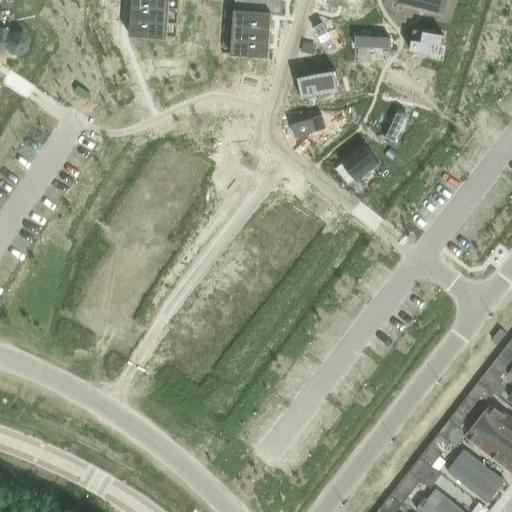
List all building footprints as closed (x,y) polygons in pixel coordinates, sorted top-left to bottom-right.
[(132,0),(132,6),(170,8),(170,7),(170,0),(132,0)] [(235,0),(235,10),(272,13),(282,14),(283,0),(235,0)] [(393,0),(393,1),(444,14),(447,0),(393,0)] [(132,6),(131,20),(169,23),(169,22),(170,10),(170,8),(132,6)] [(234,23),(234,25),(271,27),(272,13),(235,10),(235,11),(234,23)] [(131,20),(130,35),(168,38),(168,36),(169,24),(169,23),(131,20)] [(324,23),(315,28),(328,51),(329,51),(330,52),(336,48),(336,47),(337,46),(324,23)] [(233,37),(233,39),(270,42),(271,27),(234,25),(234,26),(233,37)] [(0,45),(5,46),(11,53),(20,54),(27,48),(28,39),(22,32),(13,32),(6,38),(5,38),(6,28),(0,27),(0,45)] [(414,29),(411,50),(431,54),(433,43),(442,45),(444,34),(414,29)] [(357,35),(356,46),(391,48),(392,37),(357,35)] [(232,52),(232,54),(269,57),(270,42),(233,39),(233,40),(232,52)] [(336,70),(298,77),(302,97),(340,90),(336,70)] [(390,70),(385,82),(422,98),(431,77),(420,72),(416,81),(390,70)] [(399,111),(386,138),(395,142),(408,115),(399,111)] [(323,114),(292,124),(297,138),(327,128),(323,114)] [(92,299),(77,322),(130,357),(146,333),(131,323),(179,250),(167,242),(221,160),(205,150),(199,159),(172,142),(107,240),(119,248),(88,296),(92,299)] [(363,142),(340,159),(358,182),(381,164),(363,142)] [(291,191),(163,354),(203,386),(329,225),(305,206),(306,203),(291,191)] [(509,344),(480,381),(492,391),(511,364),(511,345),(509,343),(509,344)] [(450,420),(440,432),(452,442),(457,446),(467,433),(462,429),(481,405),(484,407),(495,393),(492,391),(480,381),(479,381),(450,420)] [(473,439),(511,469),(511,445),(485,424),(473,439)] [(440,432),(421,457),(433,466),(439,470),(446,461),(440,457),(452,442),(440,432)] [(445,475),(486,506),(496,493),(487,486),(495,474),(463,451),(445,475)] [(420,458),(391,495),(403,504),(422,480),(431,488),(442,474),(442,473),(433,466),(421,457),(420,458)] [(418,511),(460,511),(434,492),(418,511)] [(391,496),(378,511),(397,511),(403,504),(391,495),(391,496)]
